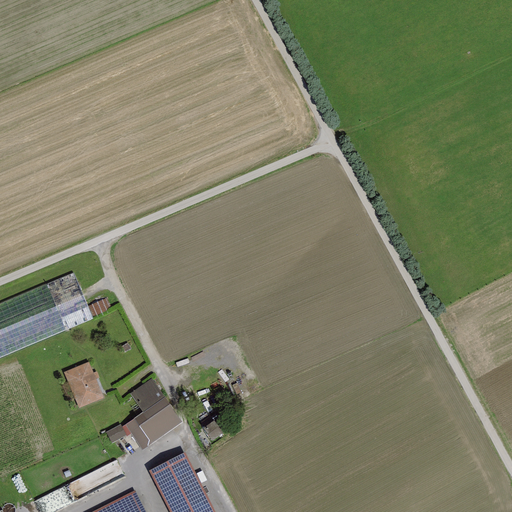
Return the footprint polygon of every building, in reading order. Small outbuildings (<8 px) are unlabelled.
[(69,274),(0,304),(0,357),(89,318),(69,274)] [(98,316),(111,310),(107,298),(93,304),(98,316)] [(261,410),(232,351),(214,360),(243,419),(261,410)] [(89,363),(63,373),(79,409),(103,399),(95,380),(99,378),(96,373),(93,374),(89,363)] [(182,424),(152,380),(130,394),(143,414),(122,427),(126,436),(126,437),(131,435),(143,451),(182,424)] [(214,422),(203,430),(212,442),(223,434),(214,422)] [(106,433),(112,443),(126,436),(122,427),(121,425),(106,433)] [(211,511),(184,454),(147,472),(165,511),(211,511)] [(42,511),(45,511),(127,478),(120,461),(44,493),(43,490),(35,494),(42,511)] [(139,511),(130,493),(90,511),(139,511)]
